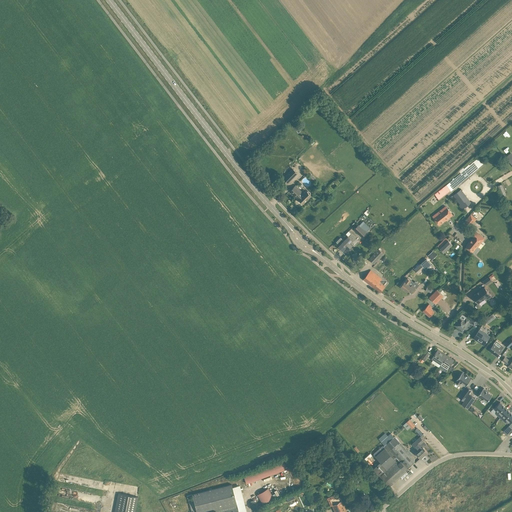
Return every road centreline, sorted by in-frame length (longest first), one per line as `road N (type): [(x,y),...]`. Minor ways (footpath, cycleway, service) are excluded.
road 1 (secondary): [(288,228),(109,0)]
road 2 (unclassified): [(511,454),(451,456),(375,511)]
road 3 (secondary): [(432,336),(318,255)]
